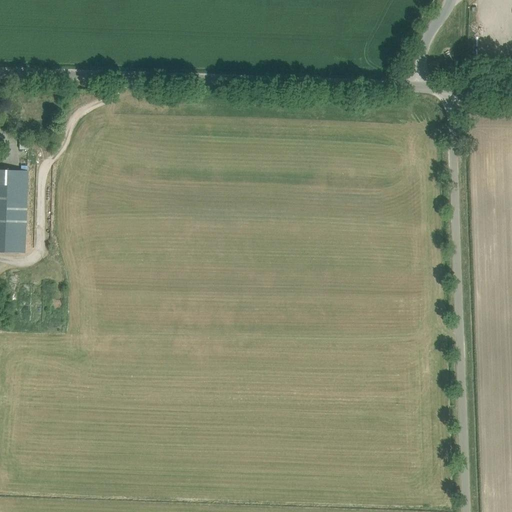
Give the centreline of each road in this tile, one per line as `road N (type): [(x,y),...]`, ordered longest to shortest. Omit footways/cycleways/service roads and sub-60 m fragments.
road 1 (unclassified): [(466,511),(450,88)]
road 2 (tertiary): [(420,87),(0,72)]
